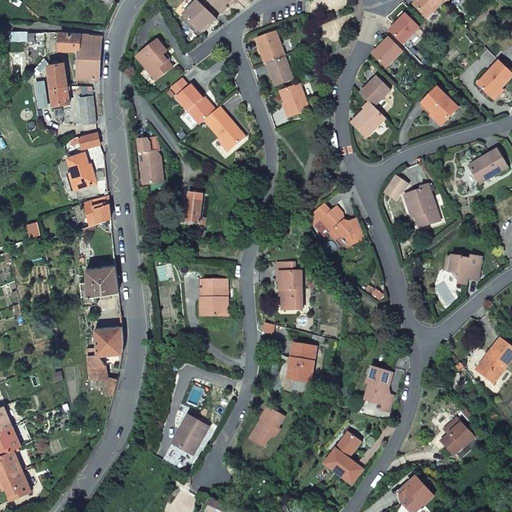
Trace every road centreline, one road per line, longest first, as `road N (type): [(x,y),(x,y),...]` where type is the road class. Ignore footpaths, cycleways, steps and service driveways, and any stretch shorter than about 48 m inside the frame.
road 1 (residential): [(284,0),(232,32),(268,159),(246,262),(245,391),(215,472)]
road 2 (residential): [(119,35),(112,68),(131,344),(112,430),(69,511)]
road 3 (residential): [(415,343),(408,415),(346,511)]
road 4 (residential): [(374,6),(342,113),(361,181)]
road 5 (residential): [(361,181),(415,343)]
road 6 (residential): [(361,181),(426,148),(511,121)]
